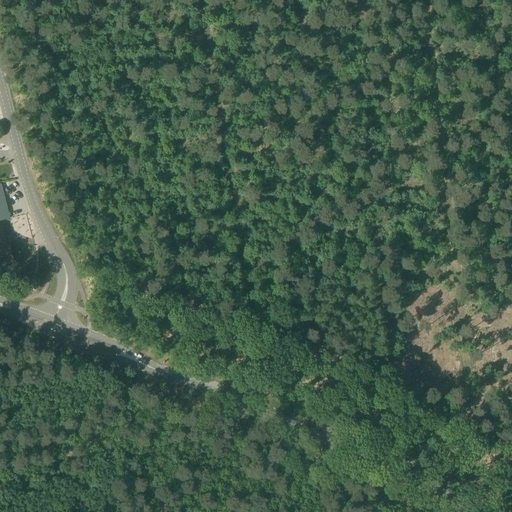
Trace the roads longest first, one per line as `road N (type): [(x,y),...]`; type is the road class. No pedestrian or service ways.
road 1 (track): [(481,505),(425,0)]
road 2 (secondary): [(496,511),(51,325)]
road 3 (track): [(264,415),(203,0)]
road 4 (unclassified): [(51,325),(66,275),(33,207),(0,83)]
